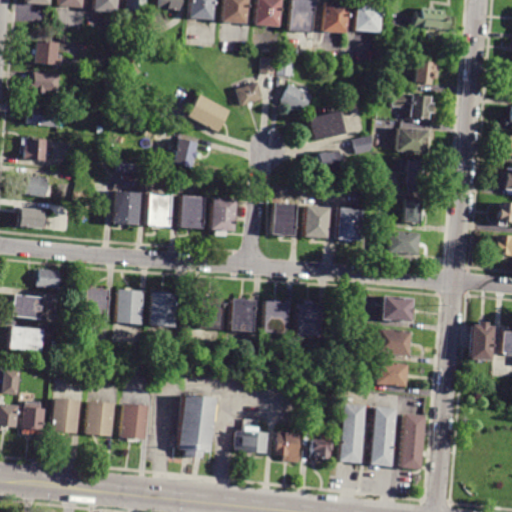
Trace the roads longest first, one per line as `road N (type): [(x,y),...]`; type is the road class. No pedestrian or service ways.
road 1 (residential): [(434,511),(477,0)]
road 2 (residential): [(511,285),(0,246)]
road 3 (tertiary): [(323,511),(0,478)]
road 4 (residential): [(247,266),(254,179),(272,144)]
